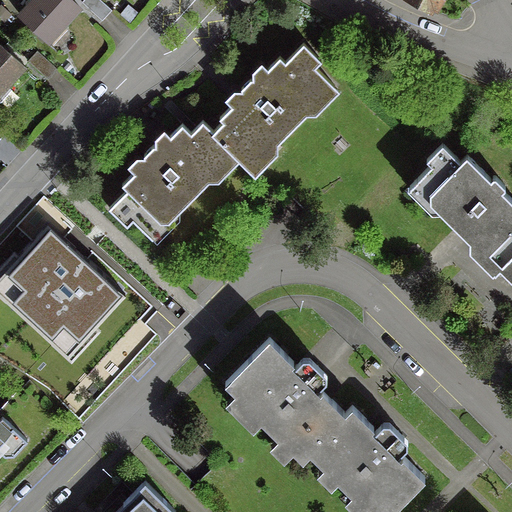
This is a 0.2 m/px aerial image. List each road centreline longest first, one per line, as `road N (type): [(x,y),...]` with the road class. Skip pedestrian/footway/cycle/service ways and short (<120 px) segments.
road 1 (residential): [(15,511),(233,288),(280,265),(325,269),(353,285),(511,440)]
road 2 (residential): [(0,205),(197,0)]
road 3 (residential): [(347,0),(511,66)]
